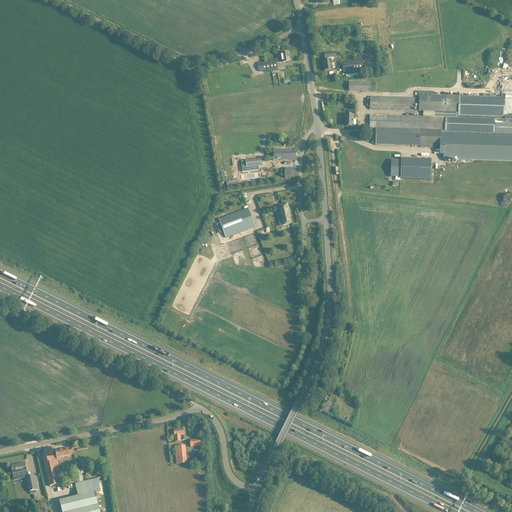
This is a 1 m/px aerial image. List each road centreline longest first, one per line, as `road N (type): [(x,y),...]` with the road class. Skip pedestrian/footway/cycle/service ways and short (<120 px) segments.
road 1 (motorway): [(476,511),(0,272)]
road 2 (motorway): [(0,287),(451,511)]
road 3 (unclassified): [(0,451),(208,415),(233,479),(254,491)]
road 4 (unclassified): [(254,491),(325,334),(324,220)]
road 5 (track): [(60,0),(190,66),(240,55),(301,27)]
road 6 (unclassified): [(318,126),(296,0)]
road 7 (unclassified): [(324,220),(301,215),(301,145),(318,126)]
